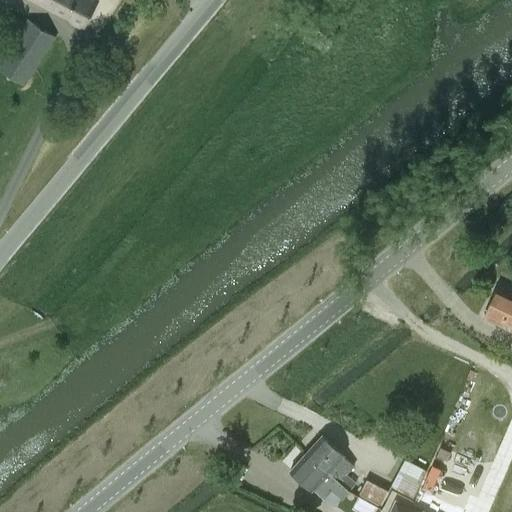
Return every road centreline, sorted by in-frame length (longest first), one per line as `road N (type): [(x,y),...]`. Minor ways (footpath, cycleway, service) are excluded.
road 1 (unclassified): [(84,511),(511,161)]
road 2 (track): [(416,0),(133,282),(89,317),(0,339)]
road 3 (unclassified): [(0,254),(210,0)]
road 4 (unknown): [(369,278),(408,327),(511,373)]
